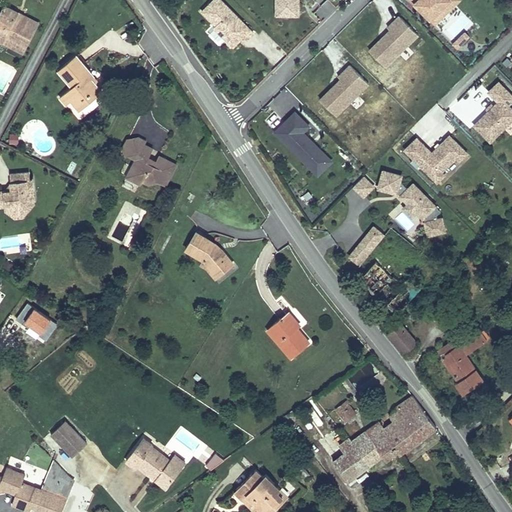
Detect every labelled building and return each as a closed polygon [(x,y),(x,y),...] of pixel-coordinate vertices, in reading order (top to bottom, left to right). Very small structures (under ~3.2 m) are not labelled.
[(244,36),(246,38),(253,31),(222,0),(212,0),(202,10),(216,24),(214,26),(226,39),(231,34),(236,38),(241,33),(244,36)] [(284,15),(284,1),(283,0),(276,0),(276,15),(284,15)] [(298,15),(298,0),(283,0),(284,1),(284,15),(298,15)] [(411,0),(434,24),(433,25),(440,32),(444,29),(441,26),(459,9),(456,6),(461,2),(459,0),(411,0)] [(0,13),(0,39),(2,41),(5,35),(26,46),(35,28),(14,17),(17,12),(5,5),(0,13)] [(461,11),(459,9),(441,26),(444,29),(461,11)] [(38,23),(17,12),(14,17),(35,28),(38,23)] [(418,34),(399,15),(388,27),(390,30),(369,50),(385,67),(418,34)] [(244,36),(241,33),(236,38),(231,34),(226,39),(233,46),(244,36)] [(464,33),(453,44),(457,48),(468,37),(464,33)] [(26,46),(5,35),(2,41),(22,52),(26,46)] [(58,70),(72,87),(59,97),(65,104),(70,100),(78,110),(102,91),(91,78),(93,76),(76,55),(58,70)] [(369,83),(350,64),(338,76),(341,78),(320,99),(336,115),(369,83)] [(0,69),(0,88),(9,88),(9,69),(0,69)] [(511,100),(511,94),(498,80),(488,91),(498,101),(494,105),(487,111),(474,125),(490,141),(511,119),(511,108),(508,104),(511,100)] [(487,111),(494,105),(491,103),(485,109),(487,111)] [(285,124),(296,113),(294,112),(284,122),(285,124)] [(308,126),(296,113),(285,124),(284,122),(275,131),(285,141),(284,142),(296,154),(297,153),(305,161),(304,162),(312,169),(326,156),(313,143),(312,143),(306,138),(307,137),(302,132),(308,126)] [(417,137),(405,149),(437,182),(445,174),(442,171),(457,157),(459,160),(467,152),(449,135),(432,152),(417,137)] [(120,154),(125,156),(129,155),(136,159),(127,176),(141,184),(142,181),(148,183),(156,181),(164,185),(169,177),(167,177),(170,171),(172,172),(176,164),(159,155),(156,160),(149,156),(153,148),(145,143),(147,140),(138,136),(128,139),(120,154)] [(331,161),(326,156),(312,169),(317,175),(331,161)] [(401,175),(383,170),(379,186),(397,191),(398,190),(402,194),(400,195),(408,203),(415,211),(424,219),(428,235),(445,230),(441,218),(437,219),(436,215),(441,211),(413,183),(408,188),(400,180),(401,175)] [(31,174),(12,175),(12,192),(0,192),(0,208),(5,208),(13,208),(20,212),(23,206),(31,206),(31,201),(34,198),(33,182),(31,182),(31,174)] [(364,175),(353,185),(363,195),(373,185),(364,175)] [(408,203),(404,207),(411,215),(415,211),(408,203)] [(35,218),(34,205),(31,206),(23,206),(20,212),(13,208),(5,208),(5,210),(21,219),(35,218)] [(373,227),(350,256),(360,265),(384,236),(373,227)] [(185,248),(203,259),(200,263),(208,267),(216,277),(233,263),(222,249),(220,251),(212,246),(214,243),(196,231),(185,248)] [(222,249),(214,243),(212,246),(220,251),(222,249)] [(478,256),(473,251),(463,260),(468,266),(478,256)] [(478,256),(468,266),(485,285),(496,276),(478,256)] [(360,277),(385,302),(402,284),(393,275),(391,277),(376,261),(360,277)] [(411,275),(402,284),(385,302),(397,313),(402,309),(409,301),(416,309),(430,294),(411,275)] [(409,316),(416,309),(409,301),(402,309),(409,316)] [(268,329),(291,357),(309,342),(296,327),(293,323),(296,321),(289,312),(279,320),(268,329)] [(405,353),(417,343),(400,323),(388,333),(405,353)] [(486,339),(489,337),(484,329),(460,346),(459,345),(458,346),(442,357),(459,381),(457,383),(463,393),(482,379),(465,355),(487,339),(486,339)] [(438,351),(442,357),(458,346),(454,340),(438,351)] [(356,386),(370,378),(363,367),(350,375),(356,386)] [(350,377),(343,379),(349,395),(355,392),(350,377)] [(366,431),(383,454),(387,460),(398,452),(399,455),(436,427),(412,395),(396,407),(398,409),(402,415),(393,421),(385,427),(380,421),(366,431)] [(336,408),(346,422),(356,414),(346,400),(336,408)] [(398,409),(389,416),(393,421),(402,415),(398,409)] [(65,420),(51,434),(72,456),(87,443),(65,420)] [(350,437),(340,444),(346,452),(345,453),(358,472),(383,454),(366,431),(352,441),(350,437)] [(165,488),(180,468),(170,460),(151,446),(152,445),(143,438),(126,461),(135,468),(136,466),(165,488)] [(218,451),(205,464),(212,470),(224,458),(218,451)] [(333,461),(347,480),(358,472),(345,453),(333,461)] [(180,468),(185,462),(174,454),(170,460),(180,468)] [(71,480),(53,460),(41,490),(34,507),(33,510),(39,511),(59,511),(70,485),(71,480)] [(34,507),(41,490),(22,482),(25,474),(7,467),(3,478),(0,476),(0,492),(8,492),(16,495),(13,506),(29,511),(32,511),(33,510),(34,507)] [(247,494),(264,511),(266,511),(282,496),(277,491),(280,488),(265,474),(263,477),(256,470),(235,491),(242,498),(247,494)] [(271,511),(288,496),(280,488),(277,491),(282,496),(266,511),(264,511),(247,494),(242,498),(255,511),(271,511)]
